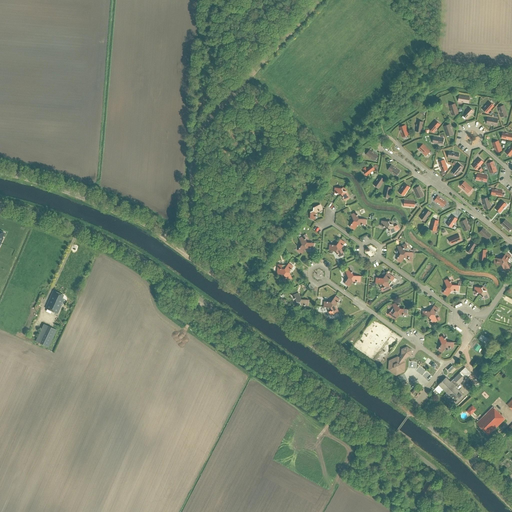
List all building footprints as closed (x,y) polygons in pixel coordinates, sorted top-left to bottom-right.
[(487,113),(494,106),(489,101),(482,109),(487,113)] [(452,115),(458,113),(455,103),(449,105),(452,115)] [(501,117),(507,115),(504,105),(498,107),(501,117)] [(467,119),(473,111),(469,107),(462,115),(467,119)] [(433,132),(440,125),(435,120),(428,128),(433,132)] [(447,136),(453,134),(450,124),(444,126),(447,136)] [(403,137),(408,135),(405,125),(399,127),(403,137)] [(496,152),(502,150),(498,141),(492,143),(496,152)] [(426,156),(430,151),(423,144),(418,149),(426,156)] [(374,161),(378,156),(370,150),(366,154),(374,161)] [(458,159),(459,153),(449,151),(448,157),(458,159)] [(476,169),(483,162),(479,158),(472,165),(476,169)] [(442,171),(448,169),(444,159),(438,161),(442,171)] [(490,173),(496,171),(493,161),(487,163),(490,173)] [(456,175),(463,167),(458,163),(451,171),(456,175)] [(367,176),(375,169),(371,165),(363,171),(367,176)] [(396,176),(400,171),(391,165),(388,170),(396,176)] [(486,182),(487,175),(477,173),(476,180),(486,182)] [(379,188),(385,180),(379,176),(374,184),(379,188)] [(468,193),(472,188),(464,181),(460,186),(468,193)] [(404,195),(409,187),(404,184),(399,192),(404,195)] [(389,198),(392,188),(385,186),(383,196),(389,198)] [(418,198),(424,195),(419,186),(414,189),(418,198)] [(443,207),(446,202),(438,196),(434,201),(443,207)] [(485,209),(491,207),(488,197),(482,199),(485,209)] [(500,212),(506,204),(502,200),(495,208),(500,212)] [(425,221),(431,212),(426,209),(420,217),(425,221)] [(452,227),(457,219),(452,215),(446,224),(452,227)] [(436,230),(438,221),(432,219),(430,229),(436,230)] [(464,231),(470,228),(466,219),(460,222),(464,231)] [(509,231),(511,227),(511,225),(505,219),(501,224),(509,231)] [(358,224),(357,221),(354,221),(352,223),(351,224),(350,226),(354,230),(358,224)] [(391,221),(388,226),(391,233),(400,229),(398,225),(396,226),(393,224),(394,223),(391,221)] [(487,239),(491,235),(483,228),(479,233),(487,239)] [(452,244),(461,240),(458,234),(449,238),(452,244)] [(338,248),(341,248),(343,246),(344,246),(344,245),(345,243),(341,239),(337,245),(338,248)] [(471,253),(474,248),(477,245),(471,242),(466,250),(471,253)] [(403,245),(398,247),(400,254),(403,254),(405,251),(411,252),(407,243),(403,245)] [(307,248),(305,245),(302,245),(300,247),(299,248),(298,250),(303,253),(307,248)] [(403,254),(405,257),(408,257),(408,260),(411,261),(413,252),(411,252),(405,251),(403,254)] [(503,261),(506,262),(511,256),(507,252),(502,258),(503,261)] [(405,257),(403,254),(400,254),(396,259),(401,262),(405,257)] [(503,261),(501,264),(505,271),(510,269),(506,262),(503,261)] [(286,272),(289,272),(291,269),(292,270),(292,269),(293,266),(289,263),(287,265),(285,269),(286,272)] [(278,264),(277,274),(280,274),(284,274),(286,272),(285,269),(287,265),(283,265),(283,264),(278,264)] [(349,278),(352,278),(354,275),(352,272),(353,272),(352,271),(351,269),(346,271),(349,278)] [(292,278),(289,272),(286,272),(284,274),(280,274),(284,282),(287,281),(292,278)] [(387,272),(383,278),(385,281),(388,281),(389,285),(395,278),(387,272)] [(353,281),(352,278),(349,278),(347,280),(346,280),(345,281),(346,281),(344,283),(349,287),(353,281)] [(389,285),(388,281),(385,281),(383,283),(379,283),(383,291),(391,288),(389,285)] [(451,290),(450,287),(447,287),(443,292),(448,296),(451,290)] [(58,313),(65,299),(62,298),(64,294),(54,290),(46,307),(58,313)] [(333,305),(336,305),(338,302),(338,303),(339,302),(338,302),(340,299),(335,296),(331,302),(333,305)] [(331,307),(327,307),(329,311),(331,315),(334,314),(338,312),(339,312),(336,305),(333,305),(331,307)] [(431,314),(434,314),(438,309),(434,305),(430,311),(431,314)] [(391,311),(388,315),(396,319),(400,314),(398,311),(395,310),(393,313),(391,311)] [(375,330),(379,327),(374,322),(366,329),(368,331),(371,329),(373,331),(375,329),(375,330)] [(43,323),(35,340),(48,347),(57,329),(43,323)] [(391,344),(394,339),(398,342),(401,338),(394,333),(391,337),(388,341),(391,344)] [(445,344),(447,342),(444,335),(439,337),(441,344),(445,344)] [(471,349),(477,354),(482,348),(476,343),(471,349)] [(446,347),(445,344),(441,344),(438,349),(443,353),(446,347)] [(406,358),(412,356),(412,350),(407,346),(402,349),(401,355),(399,357),(398,356),(389,361),(388,370),(396,376),(405,372),(406,362),(404,361),(406,358)] [(381,367),(391,350),(385,347),(375,364),(381,367)] [(466,379),(471,373),(466,367),(460,373),(454,379),(453,379),(450,382),(446,377),(439,385),(456,402),(463,395),(456,387),(459,385),(465,378),(466,379)] [(473,406),(466,411),(470,416),(476,411),(473,406)] [(488,435),(505,419),(493,407),(477,423),(488,435)] [(428,498),(431,491),(430,491),(434,484),(428,480),(420,493),(428,498)]
